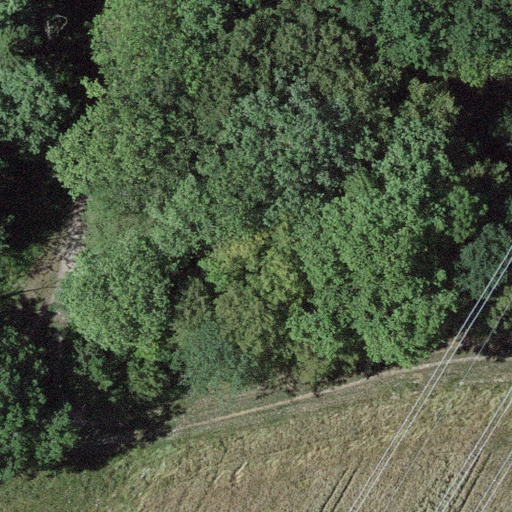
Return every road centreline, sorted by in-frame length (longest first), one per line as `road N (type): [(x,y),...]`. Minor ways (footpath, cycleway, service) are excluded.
road 1 (track): [(511,349),(456,353),(120,434),(0,454)]
road 2 (track): [(124,0),(94,183),(58,280)]
